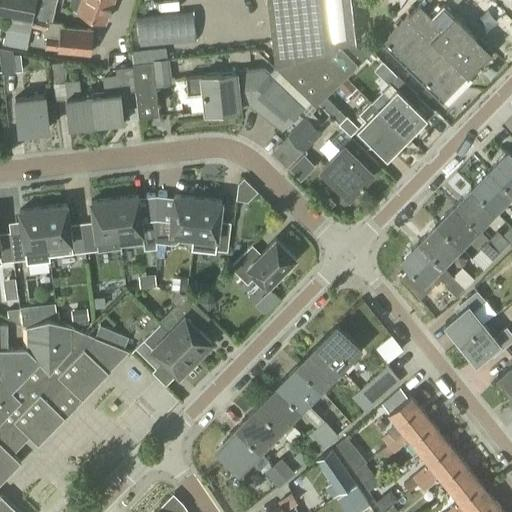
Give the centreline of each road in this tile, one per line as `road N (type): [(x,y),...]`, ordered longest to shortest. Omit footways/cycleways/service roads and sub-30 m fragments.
road 1 (residential): [(348,253),(238,153),(217,149),(0,176)]
road 2 (unclassified): [(163,447),(348,253)]
road 3 (residential): [(511,455),(348,253)]
road 4 (unclassified): [(348,253),(511,86)]
